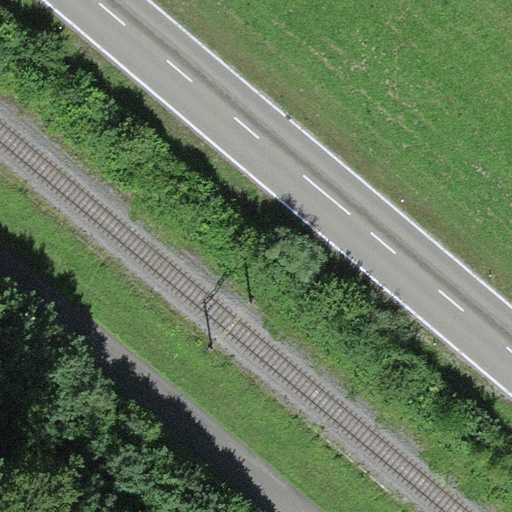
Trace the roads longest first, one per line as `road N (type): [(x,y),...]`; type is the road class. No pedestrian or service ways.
road 1 (primary): [(86,0),(511,359)]
road 2 (track): [(0,270),(284,511)]
